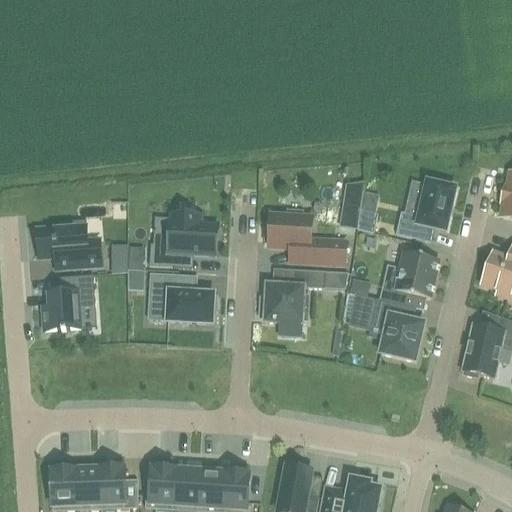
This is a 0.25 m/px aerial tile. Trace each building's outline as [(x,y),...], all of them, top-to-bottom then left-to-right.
[(503,207),(500,220),(511,222),(511,176),(510,176),(508,187),(506,187),(501,206),(503,207)] [(360,213),(363,194),(364,184),(346,187),(343,210),(360,213)] [(445,234),(455,191),(453,191),(453,187),(440,184),(439,187),(427,185),(419,219),(401,215),(396,237),(421,243),(424,229),(445,234)] [(361,213),(356,232),(373,236),(378,217),(376,217),(361,213)] [(288,269),(344,271),(345,243),(311,241),(312,221),(303,221),(303,215),(288,214),(288,220),(271,219),(270,226),(266,225),(265,244),(269,244),(269,251),(289,252),(288,269)] [(151,247),(150,269),(172,270),(173,256),(193,258),(216,259),(217,245),(218,241),(217,240),(218,227),(202,226),(202,219),(170,217),(170,221),(155,220),(154,247),(151,247)] [(61,231),(38,233),(40,262),(56,260),(57,273),(78,271),(102,269),(100,242),(87,243),(86,224),(61,226),(61,231)] [(493,257),(483,287),(507,295),(505,300),(511,302),(511,253),(509,262),(493,257)] [(384,281),(379,303),(387,306),(405,310),(408,297),(430,302),(439,264),(405,256),(399,284),(384,281)] [(303,323),(307,323),(308,299),(304,298),(304,291),(324,292),(325,275),(295,273),(294,289),(267,288),(266,301),(261,301),(260,320),(265,320),(265,325),(288,327),(288,322),(301,322),(301,328),(302,328),(303,323)] [(349,290),(351,278),(330,275),(328,288),(349,290)] [(128,276),(128,292),(143,293),(144,277),(128,276)] [(49,310),(44,310),(45,334),(81,331),(79,305),(95,304),(93,278),(57,281),(59,297),(48,297),(49,310)] [(151,278),(149,308),(168,309),(167,323),(167,325),(212,327),(213,315),(217,315),(218,300),(214,300),(214,297),(195,296),(177,295),(178,279),(151,278)] [(356,297),(349,325),(370,330),(371,325),(387,329),(380,357),(415,365),(424,327),(384,317),(387,306),(379,303),(356,297)] [(511,352),(511,324),(500,320),(499,321),(501,321),(497,334),(473,329),(463,374),(462,378),(477,381),(478,377),(494,381),(494,380),(492,379),(495,365),(497,365),(503,339),(511,340),(511,352),(511,353),(511,352)] [(287,469),(279,511),(316,511),(319,503),(307,501),(312,474),(305,473),(306,469),(291,466),(290,470),(287,469)] [(174,511),(177,473),(165,472),(165,468),(152,468),(150,495),(146,495),(145,511),(152,511),(174,511)] [(100,472),(101,511),(125,511),(138,511),(138,483),(126,483),(125,471),(100,472)] [(76,473),(77,511),(101,511),(100,472),(76,473)] [(77,511),(76,473),(51,474),(52,486),(48,486),(49,501),(52,501),(52,511),(77,511)] [(198,511),(201,474),(177,473),(174,511),(198,511)] [(198,511),(222,511),(225,476),(201,474),(198,511)] [(247,511),(250,477),(225,476),(222,511),(247,511)] [(321,511),(376,511),(381,491),(370,489),(371,485),(351,482),(349,494),(327,490),(326,490),(326,491),(322,510),(321,511)]
